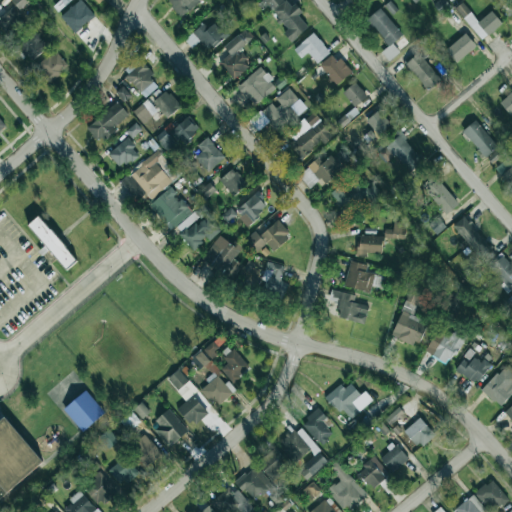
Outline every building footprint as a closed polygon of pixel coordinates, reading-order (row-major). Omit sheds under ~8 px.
[(12,0),(11,1),(19,10),(30,1),(29,0),(12,0)] [(79,0),(60,17),(74,33),(95,16),(80,0),(79,0)] [(166,0),(180,17),(202,0),(201,0),(166,0)] [(262,0),(286,30),(283,33),(290,43),(308,28),(298,15),(299,14),(288,0),(262,0)] [(440,12),(449,4),(444,0),(438,0),(433,5),(440,12)] [(384,5),(391,15),(397,11),(390,1),(384,5)] [(454,9),(483,40),(502,23),(491,11),(479,22),(461,3),(454,9)] [(23,22),(17,16),(20,13),(14,6),(0,18),(0,27),(8,36),(23,22)] [(381,52),(389,61),(409,42),(379,9),(366,20),(388,45),(381,52)] [(216,21),(207,29),(203,24),(184,39),(191,48),(200,41),(208,51),(227,35),(216,21)] [(223,47),(229,54),(219,63),(234,79),(250,65),(237,51),(252,37),(244,29),(223,47)] [(48,46),(35,33),(28,40),(23,34),(13,44),(31,62),(48,46)] [(300,58),(308,52),(316,63),(329,53),(315,33),(293,48),(300,58)] [(445,50),(455,63),(476,46),(465,33),(445,50)] [(50,83),(68,66),(55,51),(36,67),(50,83)] [(440,80),(419,52),(405,63),(426,91),(440,80)] [(336,85),(350,72),(333,53),(319,66),(336,85)] [(145,98),(157,86),(149,77),(152,75),(137,58),(122,72),(145,98)] [(259,67),(237,87),(255,106),(277,86),(259,67)] [(342,93),(354,107),(367,96),(354,82),(342,93)] [(124,102),(130,95),(122,86),(115,92),(124,102)] [(511,87),(503,93),(507,97),(500,102),(509,114),(511,112),(511,87)] [(273,101),(274,101),(260,112),(277,133),(298,116),(291,107),(299,100),(289,88),(273,101)] [(148,98),(132,112),(143,124),(159,109),(167,118),(181,106),(166,90),(152,102),(148,98)] [(100,144),(117,130),(114,127),(128,116),(117,102),(86,127),(100,144)] [(391,124),(379,110),(366,120),(378,135),(391,124)] [(291,145),(300,157),(322,142),(323,144),(332,138),(314,112),(286,131),(295,143),(291,145)] [(170,130),(180,144),(199,130),(190,116),(170,130)] [(489,165),(502,156),(476,120),(463,130),(489,165)] [(141,130),(135,123),(126,131),(131,138),(141,130)] [(342,131),(353,143),(362,135),(351,123),(342,131)] [(424,158),(395,132),(381,147),(385,150),(381,155),(383,157),(389,151),(411,171),(424,158)] [(174,145),(170,135),(159,139),(163,150),(174,145)] [(191,151),(207,172),(224,158),(208,137),(191,151)] [(138,153),(126,138),(107,154),(120,169),(138,153)] [(336,154),(345,164),(354,156),(345,146),(336,154)] [(157,164),(163,158),(157,151),(127,176),(126,175),(120,180),(137,201),(146,194),(150,199),(171,182),(157,164)] [(322,162),(318,157),(298,175),(309,188),(319,179),(324,185),(343,168),(331,154),(322,162)] [(494,170),(511,189),(511,164),(506,158),(494,170)] [(219,180),(233,196),(247,185),(232,168),(219,180)] [(200,190),(205,198),(215,191),(210,183),(200,190)] [(431,194),(446,214),(458,205),(443,184),(431,194)] [(170,230),(191,213),(176,195),(176,194),(170,187),(149,205),(170,230)] [(247,225),(269,206),(257,192),(234,211),(247,225)] [(221,216),(227,223),(236,215),(230,208),(221,216)] [(193,249),(205,238),(208,241),(221,229),(206,213),(201,217),(195,210),(175,230),(193,249)] [(76,261),(39,215),(28,224),(65,270),(76,261)] [(464,216),(453,226),(481,260),(493,250),(464,216)] [(428,224),(435,234),(445,227),(438,218),(428,224)] [(255,232),(244,239),(254,253),(266,243),(272,250),(290,236),(278,220),(258,236),(255,232)] [(393,229),(384,229),(384,238),(403,239),(404,222),(393,222),(393,229)] [(235,242),(233,245),(217,235),(203,259),(234,278),(242,265),(234,259),(242,246),(235,242)] [(357,253),(381,255),(382,236),(358,235),(357,253)] [(511,294),(511,293),(511,267),(500,255),(487,268),(511,294)] [(238,275),(249,283),(259,267),(248,260),(238,275)] [(371,292),(374,273),(365,272),(367,264),(349,261),(344,287),(371,292)] [(285,296),(286,282),(281,282),(283,265),(265,262),(260,292),(285,296)] [(427,324),(411,317),(422,291),(411,286),(391,336),(417,347),(427,324)] [(448,307),(458,313),(467,295),(457,290),(448,307)] [(355,294),(341,293),(338,319),(365,322),(368,305),(354,303),(355,294)] [(424,351),(448,366),(466,336),(454,329),(450,337),(438,329),(424,351)] [(204,349),(209,355),(226,341),(221,335),(204,349)] [(227,363),(220,369),(232,382),(249,367),(233,349),(223,359),(227,363)] [(467,351),(455,370),(477,385),(490,365),(467,351)] [(481,390),(499,407),(511,393),(511,381),(511,382),(511,381),(511,373),(504,366),(481,390)] [(188,382),(179,370),(168,378),(176,390),(188,382)] [(232,394),(218,376),(201,389),(215,407),(232,394)] [(364,391),(360,395),(347,380),(327,398),(348,421),(372,400),(364,391)] [(83,432),(105,412),(85,390),(63,410),(83,432)] [(207,413),(193,395),(177,408),(191,426),(207,413)] [(142,419),(150,413),(141,403),(133,409),(142,419)] [(404,413),(398,407),(384,420),(389,426),(404,413)] [(151,424),(170,446),(187,430),(168,409),(151,424)] [(301,423),(320,445),(333,435),(322,422),(326,418),(319,409),(301,423)] [(120,420),(128,430),(140,422),(132,412),(120,420)] [(0,419),(6,414),(43,459),(0,496),(0,419)] [(434,436),(420,418),(403,431),(417,448),(434,436)] [(384,435),(389,430),(381,422),(376,428),(384,435)] [(280,442),(294,462),(310,451),(313,456),(319,452),(301,427),(280,442)] [(118,440),(108,429),(97,439),(108,450),(118,440)] [(142,468),(161,457),(147,434),(129,445),(142,468)] [(408,459),(394,444),(379,458),(392,473),(408,459)] [(286,470),(279,461),(283,459),(276,448),(257,462),(270,481),(286,470)] [(305,479),(327,463),(320,453),(298,468),(305,479)] [(109,470),(123,486),(138,473),(124,457),(109,470)] [(346,511),(348,511),(367,495),(336,461),(329,467),(340,479),(327,490),(346,511)] [(373,490),(385,477),(369,461),(357,474),(373,490)] [(253,501),(272,484),(255,465),(236,482),(253,501)] [(83,487),(101,507),(117,492),(100,473),(83,487)] [(492,511),(493,511),(508,498),(490,479),(475,493),(492,511)] [(302,490),(311,500),(321,491),(312,482),(302,490)] [(213,501),(222,511),(254,511),(231,485),(213,501)] [(66,511),(97,511),(81,491),(62,506),(66,511)] [(484,511),(470,496),(452,511),(484,511)] [(334,511),(324,500),(309,511),(334,511)]
